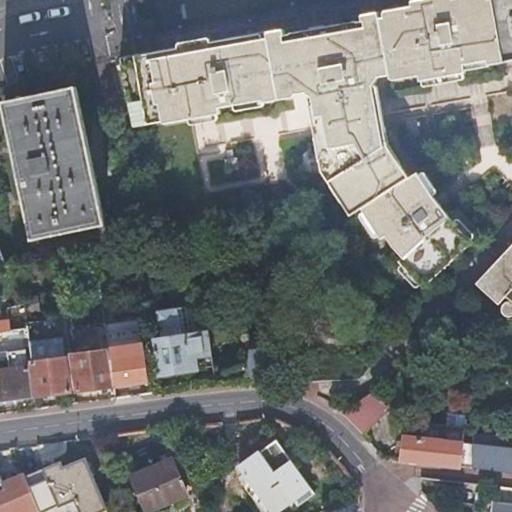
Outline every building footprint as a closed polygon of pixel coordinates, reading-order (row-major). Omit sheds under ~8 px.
[(202,42),(120,58),(135,127),(165,122),(166,127),(225,117),(223,110),(312,95),(318,111),(326,133),(334,149),(343,167),(354,187),(364,204),(374,197),(383,210),(389,219),(400,232),(418,254),(435,273),(484,224),(470,209),(460,196),(455,191),(443,175),(432,160),(423,165),(415,152),(408,138),(401,125),(394,111),(388,96),(382,82),(502,61),(491,0),(451,0),(383,12),(385,18),(270,37),(269,31),(202,42)] [(511,0),(491,0),(502,61),(511,59),(511,0)] [(75,86),(3,101),(31,237),(103,223),(75,86)] [(198,186),(254,185),(254,136),(198,137),(198,186)] [(504,250),(511,241),(511,236),(471,280),(474,283),(478,279),(491,264),(504,250)] [(511,241),(504,250),(491,264),(478,279),(474,283),(482,290),(497,302),(511,312),(511,241)] [(21,292),(5,296),(8,306),(23,302),(21,292)] [(188,307),(160,311),(162,332),(168,331),(169,339),(163,340),(157,341),(161,375),(194,371),(192,361),(213,358),(210,334),(192,336),(188,307)] [(112,360),(115,385),(147,381),(144,356),(142,341),(140,323),(108,327),(110,345),(111,352),(112,360)] [(10,368),(0,369),(0,393),(1,398),(33,394),(27,348),(8,351),(10,368)] [(272,348),(253,350),(246,382),(275,380),(280,359),(273,359),(272,348)] [(8,351),(0,351),(0,369),(10,368),(8,351)] [(80,389),(115,385),(112,360),(111,352),(76,356),(80,389)] [(31,364),(35,394),(73,390),(69,359),(41,362),(31,364)] [(375,392),(363,401),(379,422),(391,413),(375,392)] [(379,422),(363,401),(343,416),(361,437),(379,422)] [(267,433),(252,443),(260,456),(278,444),(272,434),(269,436),(267,433)] [(403,438),(400,462),(469,470),(472,446),(403,438)] [(260,456),(239,470),(254,492),(267,511),(278,511),(293,502),(297,508),(314,497),(310,491),(278,444),(260,456)] [(511,450),(480,446),(477,471),(511,474),(511,450)] [(24,481),(37,511),(56,504),(59,511),(105,511),(84,461),(63,470),(61,465),(24,481)] [(168,463),(132,479),(146,511),(148,511),(182,498),(168,463)] [(37,511),(24,481),(22,476),(0,486),(0,511),(37,511)] [(511,511),(511,489),(496,488),(494,502),(493,511),(511,511)] [(267,511),(254,492),(249,495),(260,511),(267,511)]
